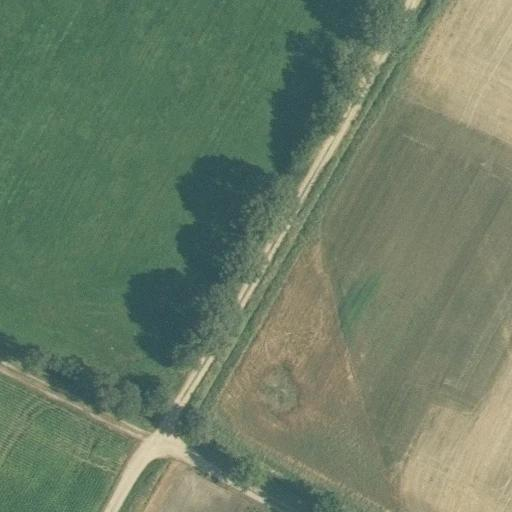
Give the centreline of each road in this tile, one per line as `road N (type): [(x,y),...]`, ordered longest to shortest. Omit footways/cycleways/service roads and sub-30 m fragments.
road 1 (track): [(412,0),(119,511)]
road 2 (track): [(296,511),(0,360)]
